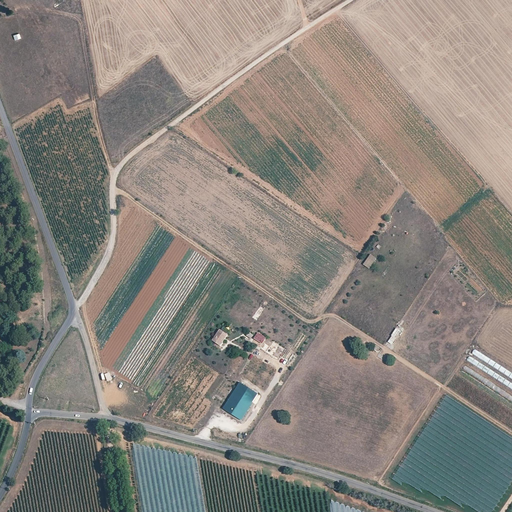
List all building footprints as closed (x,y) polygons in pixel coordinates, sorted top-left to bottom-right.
[(369,254),(363,265),(370,269),(375,257),(369,254)] [(384,277),(392,267),(389,265),(382,275),(384,277)] [(220,329),(213,341),(220,345),(227,333),(220,329)] [(392,335),(388,342),(392,344),(396,337),(392,335)] [(269,354),(272,349),(265,344),(262,349),(269,354)] [(511,372),(474,349),(470,355),(466,360),(511,388),(511,372)] [(238,355),(229,369),(237,374),(246,361),(238,355)] [(256,358),(242,378),(250,383),(264,363),(256,358)] [(267,365),(253,385),(261,391),(275,371),(267,365)] [(241,383),(223,409),(240,421),(257,395),(241,383)]
